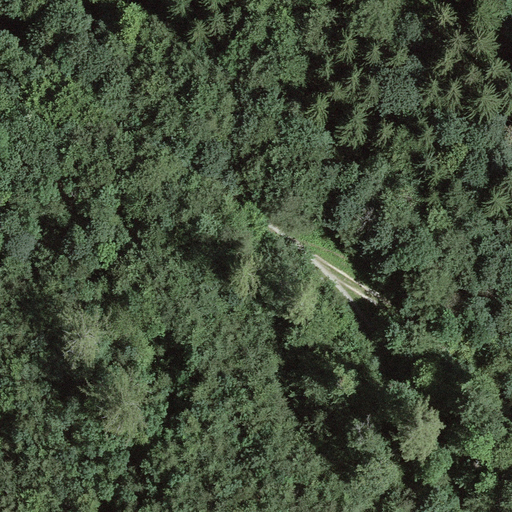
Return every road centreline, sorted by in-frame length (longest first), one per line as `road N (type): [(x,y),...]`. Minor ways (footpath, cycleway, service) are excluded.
road 1 (track): [(0,42),(314,256),(437,453),(462,511)]
road 2 (track): [(314,256),(511,407)]
